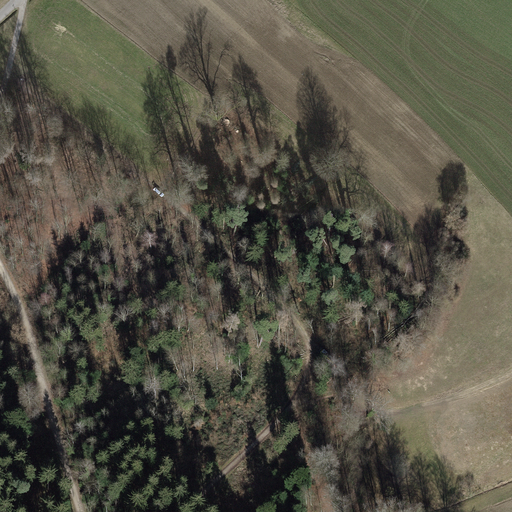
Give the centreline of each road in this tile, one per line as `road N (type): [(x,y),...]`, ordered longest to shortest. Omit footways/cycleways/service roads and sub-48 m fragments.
road 1 (track): [(8,81),(149,181),(314,340),(295,405),(184,511)]
road 2 (track): [(80,511),(24,317),(0,262)]
